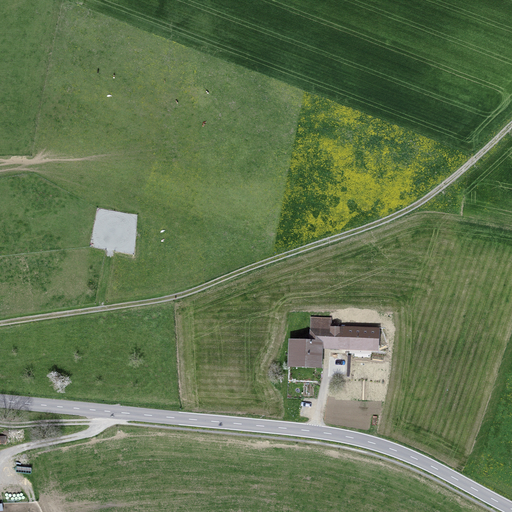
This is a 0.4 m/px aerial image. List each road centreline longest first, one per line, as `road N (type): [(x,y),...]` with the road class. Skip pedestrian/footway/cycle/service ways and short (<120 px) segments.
road 1 (track): [(0,325),(172,299),(350,234),(415,205),(511,123)]
road 2 (tertiary): [(511,509),(420,460),(349,437),(0,401)]
road 3 (track): [(119,412),(86,435),(14,450),(0,463)]
